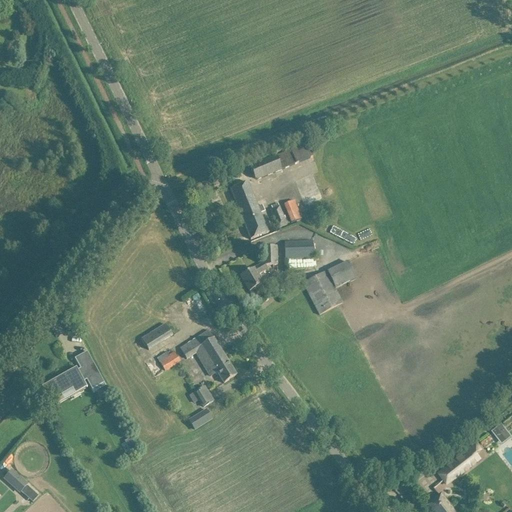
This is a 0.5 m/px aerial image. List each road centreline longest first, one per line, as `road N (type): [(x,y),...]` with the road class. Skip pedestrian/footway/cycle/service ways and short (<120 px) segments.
road 1 (tertiary): [(392,511),(239,323),(166,192)]
road 2 (unclassified): [(0,389),(141,207),(166,192)]
road 3 (tertiary): [(166,192),(75,0)]
